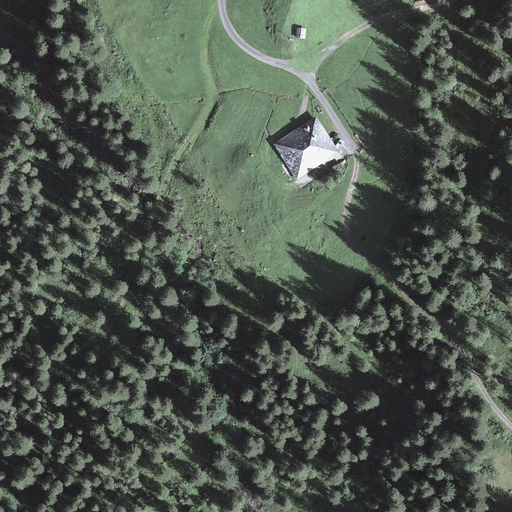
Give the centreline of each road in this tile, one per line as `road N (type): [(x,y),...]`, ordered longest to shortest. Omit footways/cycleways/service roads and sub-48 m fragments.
road 1 (track): [(301,71),(356,157),(346,237),(456,342),(511,426)]
road 2 (track): [(301,71),(375,20),(455,0)]
